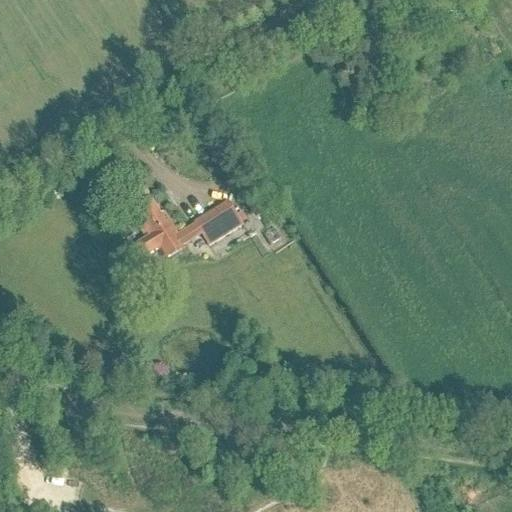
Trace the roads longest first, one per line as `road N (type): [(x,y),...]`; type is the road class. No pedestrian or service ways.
road 1 (unclassified): [(0,193),(360,0)]
road 2 (track): [(19,371),(17,505)]
